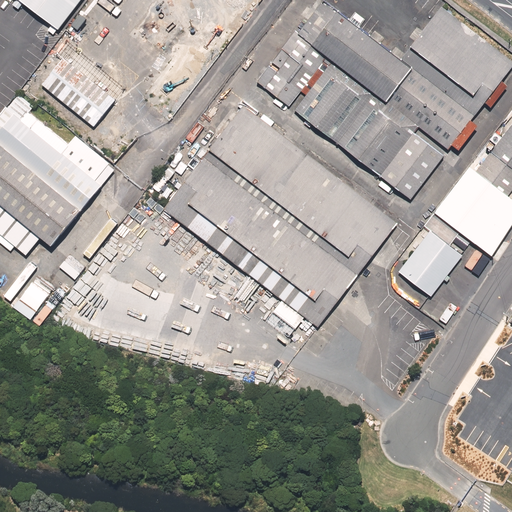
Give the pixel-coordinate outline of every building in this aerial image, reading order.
[(14,0),(61,36),(89,0),(14,0)] [(510,52),(444,2),(410,48),(476,98),(510,52)] [(475,117),(323,4),(301,33),(453,146),(475,117)] [(208,53),(184,35),(142,92),(166,109),(208,53)] [(288,40),(259,79),(291,103),(321,65),(288,40)] [(124,90),(72,51),(47,84),(99,123),(124,90)] [(441,153),(328,68),(297,110),(410,194),(441,153)] [(392,221),(242,110),(210,152),(360,263),(392,221)] [(66,151),(20,114),(0,139),(0,200),(53,243),(115,166),(78,136),(66,151)] [(511,188),(511,127),(470,183),(499,205),(511,188)] [(357,272),(205,159),(167,210),(318,323),(357,272)] [(464,257),(429,231),(399,272),(434,298),(464,257)] [(84,267),(77,262),(68,275),(75,280),(84,267)] [(14,307),(41,324),(51,307),(44,303),(50,293),(31,281),(14,307)]
